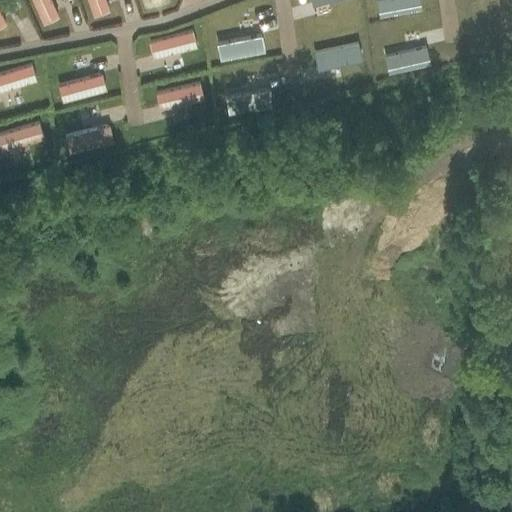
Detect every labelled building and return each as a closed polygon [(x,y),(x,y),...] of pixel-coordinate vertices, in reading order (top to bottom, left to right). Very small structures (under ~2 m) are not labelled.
[(31,0),(42,23),(60,14),(53,0),(31,0)] [(86,0),(91,15),(109,9),(105,0),(86,0)] [(151,58),(198,44),(192,26),(145,40),(151,58)] [(0,70),(0,89),(38,77),(33,60),(0,70)] [(56,81),(59,99),(105,90),(102,72),(56,81)] [(158,110),(207,98),(203,79),(153,91),(158,110)] [(0,146),(46,140),(43,121),(0,128),(0,146)] [(63,133),(68,152),(114,140),(109,122),(63,133)]
